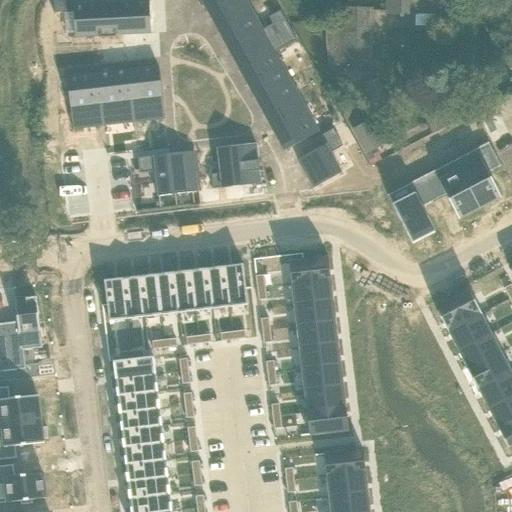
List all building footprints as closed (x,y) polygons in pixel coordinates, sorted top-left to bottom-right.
[(73,0),(53,1),(53,11),(53,13),(64,13),(73,12),(73,5),(73,4),(73,0)] [(245,0),(200,0),(213,23),(248,4),(245,0)] [(387,0),(387,16),(418,17),(418,14),(455,15),(455,0),(387,0)] [(149,2),(112,3),(114,38),(115,38),(115,36),(150,34),(149,2)] [(112,3),(73,5),(73,12),(75,38),(88,37),(99,36),(99,39),(114,38),(112,3)] [(248,4),(213,23),(228,50),(272,25),(272,24),(262,30),(248,4)] [(371,71),(373,9),(346,8),(345,32),(329,32),(328,70),(371,71)] [(280,11),(268,17),(272,24),(272,25),(284,19),(280,11)] [(272,25),(228,50),(235,46),(246,66),(295,39),(284,19),(272,25)] [(246,67),(239,71),(254,98),(289,79),(275,53),(296,41),(295,39),(246,66),(246,67)] [(158,67),(127,71),(133,123),(164,119),(158,67)] [(126,71),(97,75),(103,126),(132,122),(126,71)] [(97,75),(66,78),(67,84),(69,96),(73,130),(103,126),(97,75)] [(289,79),(254,98),(268,124),(303,105),(289,79)] [(67,84),(58,85),(58,89),(59,97),(67,96),(69,96),(67,84)] [(303,105),(268,124),(283,152),(318,133),(303,105)] [(368,123),(354,130),(366,153),(380,146),(368,123)] [(315,150),(297,160),(312,189),(341,173),(332,157),(330,153),(343,146),(333,129),(310,142),(315,150)] [(488,143),(454,160),(480,209),(493,202),(493,201),(500,198),(498,194),(488,173),(500,167),(488,143)] [(219,174),(211,175),(212,190),(221,189),(261,184),(259,172),(260,172),(260,170),(259,170),(258,162),(259,162),(258,160),(258,161),(256,144),(221,149),(217,149),(217,152),(217,153),(219,174)] [(193,152),(137,158),(139,174),(155,172),(158,197),(198,192),(193,152)] [(454,160),(421,178),(433,201),(445,195),(458,220),(480,209),(454,160)] [(421,178),(387,196),(412,244),(434,233),(421,208),(433,201),(421,178)] [(328,257),(288,262),(291,284),(330,280),(328,257)] [(242,265),(224,267),(229,307),(247,305),(242,265)] [(224,267),(207,269),(212,309),(229,307),(224,267)] [(207,269),(190,271),(195,311),(212,309),(207,269)] [(190,271),(173,273),(178,313),(195,311),(190,271)] [(173,273),(156,275),(161,315),(178,313),(173,273)] [(156,275),(139,277),(144,317),(161,315),(156,275)] [(263,276),(255,277),(257,288),(265,287),(263,276)] [(139,277),(122,279),(127,319),(144,317),(139,277)] [(122,279),(104,281),(108,322),(127,319),(122,279)] [(330,280),(291,284),(294,306),(332,301),(330,280)] [(511,287),(511,285),(503,289),(509,300),(511,298),(511,287)] [(265,287),(257,288),(258,300),(266,300),(265,287)] [(471,294),(437,312),(447,332),(481,314),(471,294)] [(17,323),(6,324),(11,371),(25,369),(23,350),(42,348),(36,297),(14,300),(17,323)] [(332,301),(294,306),(297,327),(335,323),(332,301)] [(481,314),(447,332),(457,351),(491,333),(481,314)] [(268,318),(260,319),(262,331),(270,330),(268,318)] [(335,323),(297,327),(299,349),(337,344),(335,323)] [(0,372),(11,371),(6,324),(0,324),(0,372)] [(270,330),(262,331),(263,343),(271,343),(270,330)] [(244,331),(232,332),(233,340),(245,339),(244,331)] [(232,332),(220,334),(221,342),(233,340),(232,332)] [(491,333),(457,351),(467,370),(501,353),(491,333)] [(210,335),(198,336),(199,344),(211,343),(210,335)] [(198,336),(186,338),(187,346),(199,344),(198,336)] [(176,339),(164,340),(165,348),(177,347),(176,344),(176,339)] [(164,340),(152,342),(153,350),(165,348),(164,340)] [(337,344),(299,349),(302,370),(340,366),(337,344)] [(142,350),(130,351),(131,360),(143,358),(142,350)] [(130,351),(118,353),(119,361),(131,360),(130,351)] [(501,353),(467,370),(477,389),(511,372),(501,353)] [(119,361),(113,362),(115,380),(155,375),(153,357),(119,361)] [(187,359),(179,360),(180,372),(188,371),(187,359)] [(273,361),(265,362),(267,374),(275,373),(273,361)] [(340,366),(302,370),(304,392),(342,387),(340,366)] [(188,371),(180,372),(182,384),(190,383),(188,371)] [(511,373),(511,372),(477,389),(487,409),(511,395),(511,373)] [(275,373),(267,374),(268,386),(276,385),(275,373)] [(155,375),(115,380),(117,397),(157,392),(155,375)] [(8,387),(0,387),(0,424),(1,424),(41,419),(39,405),(38,396),(33,397),(33,396),(9,399),(8,387)] [(342,387),(304,392),(307,413),(345,408),(342,387)] [(157,392),(117,397),(119,414),(159,409),(157,392)] [(191,393),(183,394),(184,406),(192,405),(191,393)] [(511,395),(487,409),(497,428),(511,419),(511,395)] [(279,404),(270,405),(272,417),(280,416),(279,404)] [(192,405),(184,406),(186,418),(194,417),(192,405)] [(307,413),(306,413),(309,436),(348,431),(345,408),(307,413)] [(159,409),(119,414),(121,431),(161,426),(159,409)] [(280,416),(272,417),(273,429),(281,428),(280,416)] [(0,460),(16,458),(15,447),(44,443),(43,439),(47,439),(46,427),(42,427),(41,419),(1,424),(0,424),(0,460)] [(511,419),(497,428),(507,448),(511,445),(511,419)] [(161,426),(121,431),(123,448),(163,443),(161,426)] [(195,427),(187,428),(188,440),(196,439),(195,427)] [(196,439),(188,440),(190,452),(198,451),(196,439)] [(163,443),(123,448),(125,465),(165,460),(163,443)] [(362,449),(323,454),(326,476),(365,472),(362,449)] [(165,460),(125,465),(127,482),(167,477),(165,460)] [(199,462),(191,462),(192,475),(200,474),(199,462)] [(13,465),(0,466),(0,503),(20,501),(21,505),(32,504),(32,500),(46,498),(44,483),(43,474),(37,475),(37,474),(14,477),(13,465)] [(292,468),(284,469),(286,481),(294,480),(292,468)] [(365,472),(326,476),(329,498),(367,493),(365,472)] [(200,474),(192,475),(194,487),(202,486),(200,474)] [(167,477),(127,482),(129,499),(169,495),(167,477)] [(294,480),(286,481),(287,493),(295,492),(294,480)] [(369,511),(367,493),(329,498),(330,511),(369,511)] [(169,495),(129,499),(130,511),(168,511),(171,511),(169,495)] [(203,496),(195,497),(196,509),(204,508),(203,496)] [(297,511),(296,502),(288,503),(289,511),(297,511)]
